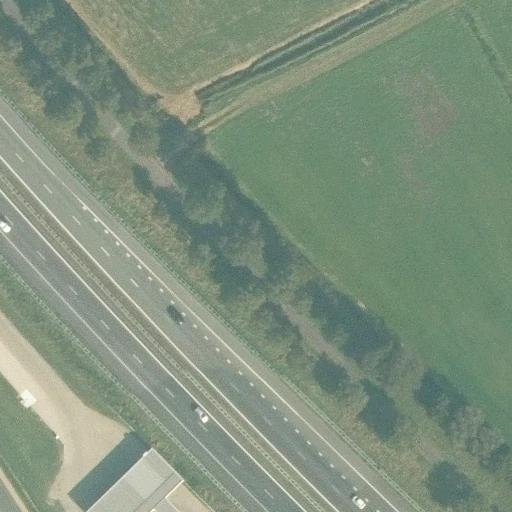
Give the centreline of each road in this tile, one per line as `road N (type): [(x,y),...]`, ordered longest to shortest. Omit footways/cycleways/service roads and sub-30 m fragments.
road 1 (unclassified): [(484,511),(241,279),(0,6)]
road 2 (motorway): [(352,511),(0,137)]
road 3 (motorway): [(0,208),(285,511)]
